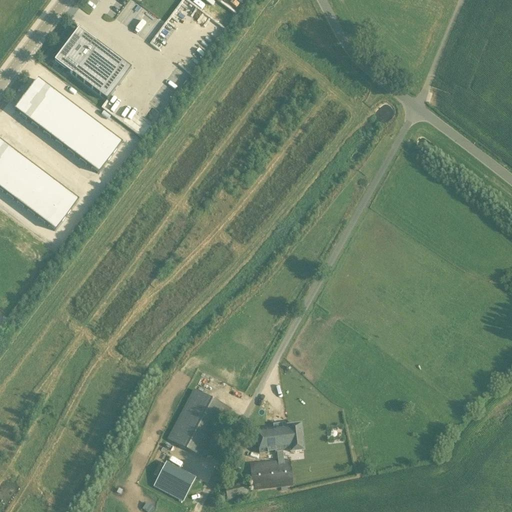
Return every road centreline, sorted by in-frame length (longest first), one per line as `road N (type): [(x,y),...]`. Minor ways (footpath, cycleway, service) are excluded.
road 1 (track): [(55,511),(131,373),(247,254),(383,81)]
road 2 (track): [(0,376),(285,0)]
road 3 (unclassified): [(511,181),(353,56),(322,0)]
road 4 (track): [(260,33),(361,115)]
